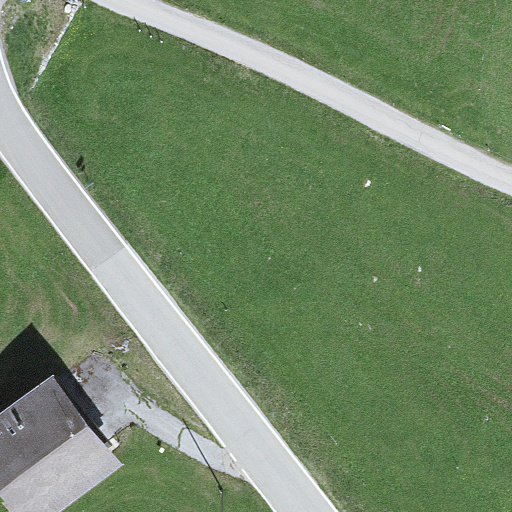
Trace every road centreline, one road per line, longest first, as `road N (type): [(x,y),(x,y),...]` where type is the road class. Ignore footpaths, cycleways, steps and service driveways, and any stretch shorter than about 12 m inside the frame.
road 1 (tertiary): [(306,511),(0,102)]
road 2 (track): [(101,0),(511,174)]
